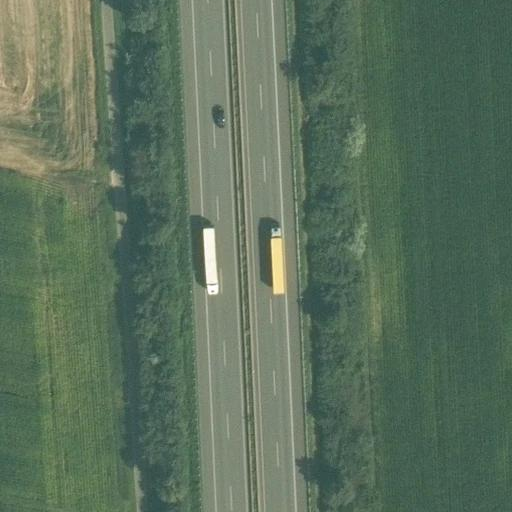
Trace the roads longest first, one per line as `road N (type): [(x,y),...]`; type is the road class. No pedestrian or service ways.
road 1 (unclassified): [(141,511),(110,0)]
road 2 (motorway): [(202,0),(226,511)]
road 3 (motorway): [(288,511),(266,0)]
